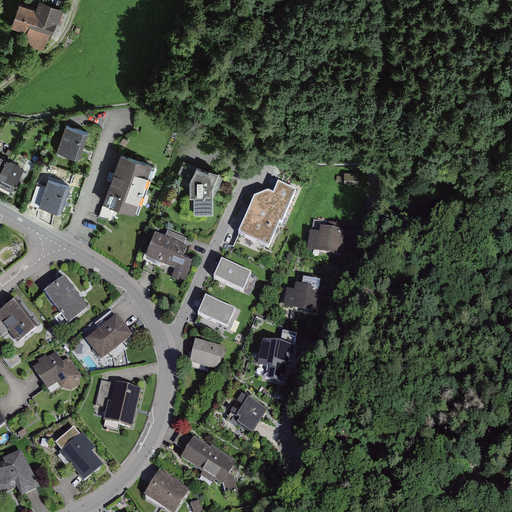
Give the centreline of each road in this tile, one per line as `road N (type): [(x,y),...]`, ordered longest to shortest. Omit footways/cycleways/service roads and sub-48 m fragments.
road 1 (residential): [(377,135),(358,274),(286,427),(295,469),(325,511)]
road 2 (residential): [(53,242),(127,286),(154,321),(166,365),(144,447),(109,488),(73,511)]
road 3 (track): [(386,0),(377,135)]
road 4 (track): [(411,511),(511,442)]
